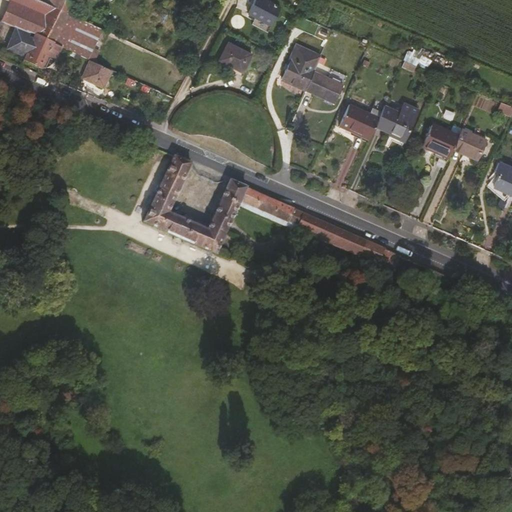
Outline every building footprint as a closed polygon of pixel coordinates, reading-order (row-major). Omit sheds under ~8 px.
[(51,45),(63,17),(47,10),(33,3),(25,0),(2,0),(3,1),(11,5),(39,18),(31,38),(51,45)] [(63,17),(68,6),(55,0),(52,0),(47,10),(63,17)] [(269,30),(277,13),(254,1),(246,18),(269,30)] [(0,26),(0,27),(4,29),(14,32),(31,38),(39,18),(11,5),(0,26)] [(71,28),(74,23),(63,17),(51,45),(61,50),(67,53),(77,31),(71,28)] [(94,39),(97,34),(74,23),(71,28),(77,31),(94,39)] [(327,33),(315,27),(310,39),(322,45),(327,33)] [(6,51),(23,59),(31,38),(14,32),(6,51)] [(56,62),(61,50),(51,45),(31,38),(23,59),(22,64),(41,71),(46,58),(56,62)] [(234,66),(244,70),(248,61),(225,48),(218,63),(231,70),(234,66)] [(310,75),(317,59),(294,50),(280,84),(302,94),(310,75)] [(240,78),(244,70),(234,66),(231,70),(218,63),(216,66),(240,78)] [(414,69),(401,64),(399,70),(410,75),(414,69)] [(79,94),(87,99),(92,89),(104,95),(114,77),(93,67),(79,94)] [(341,88),(310,75),(302,94),(333,107),(341,88)] [(510,117),(511,112),(511,107),(503,104),(499,112),(510,117)] [(373,131),(376,122),(347,109),(337,131),(348,136),(350,133),(369,141),(373,131)] [(396,117),(381,111),(376,122),(373,131),(388,138),(392,140),(393,143),(401,147),(412,122),(397,115),(396,117)] [(452,150),(456,140),(430,128),(420,151),(428,154),(429,152),(447,160),(450,153),(452,150)] [(348,136),(367,144),(369,141),(350,133),(348,136)] [(484,144),(459,133),(456,140),(452,150),(467,157),(466,160),(475,164),(484,144)] [(400,150),(401,147),(393,143),(392,140),(388,138),(385,143),(400,150)] [(450,153),(466,160),(467,157),(452,150),(450,153)] [(428,154),(446,162),(447,160),(429,152),(428,154)] [(377,271),(385,255),(229,187),(206,236),(167,218),(189,172),(171,164),(141,229),(215,261),(238,213),(240,208),(287,229),(286,232),(377,271)] [(493,191),(511,199),(511,172),(498,166),(494,175),(500,178),(498,180),(497,179),(495,183),(496,185),(493,191)] [(285,234),(286,232),(287,229),(240,208),(238,213),(285,234)]
